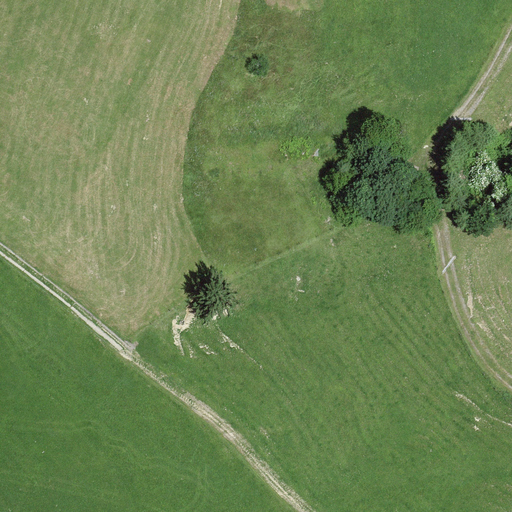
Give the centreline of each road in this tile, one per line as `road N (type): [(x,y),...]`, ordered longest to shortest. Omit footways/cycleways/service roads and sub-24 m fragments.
road 1 (track): [(301,511),(219,420),(0,249)]
road 2 (track): [(511,35),(438,156),(433,190),(458,298),(494,373),(511,386)]
